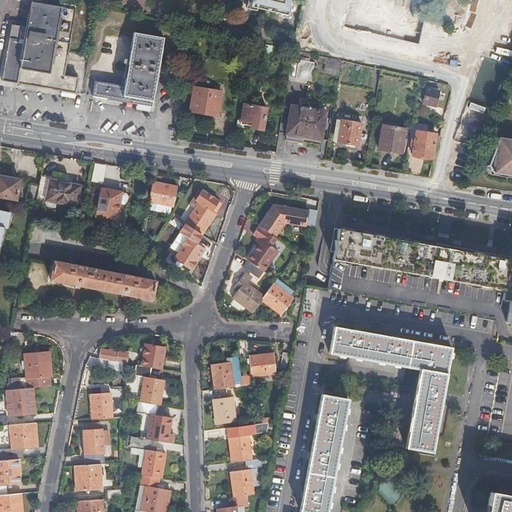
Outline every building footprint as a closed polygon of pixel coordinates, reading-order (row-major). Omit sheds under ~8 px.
[(47,5),(47,0),(31,0),(31,2),(32,3),(27,28),(15,26),(12,39),(9,38),(3,81),(76,94),(79,78),(64,75),(75,10),(47,5)] [(250,0),(250,5),(286,14),(289,0),(250,0)] [(111,99),(153,106),(158,72),(157,72),(163,38),(134,33),(129,63),(125,86),(96,81),(93,96),(111,99)] [(263,52),(270,53),(272,47),(265,45),(263,52)] [(314,63),(292,59),(289,77),(311,81),(314,63)] [(325,68),(337,70),(339,63),(327,60),(325,68)] [(190,111),(201,113),(201,109),(218,112),(221,92),(194,87),(190,111)] [(423,104),(435,107),(439,90),(426,88),(423,104)] [(288,139),(301,142),(303,136),(322,140),(323,129),(326,130),(327,123),(325,122),(327,112),(319,110),(320,106),(299,103),(298,107),(291,106),(286,134),(289,134),(288,139)] [(251,128),(263,130),(267,108),(244,104),(240,124),(251,126),(251,128)] [(338,143),(358,146),(361,124),(342,120),(338,143)] [(379,149),(401,153),(405,129),(383,125),(379,149)] [(412,155),(432,159),(436,135),(416,131),(412,155)] [(511,139),(501,138),(500,140),(495,171),(511,173),(511,139)] [(66,178),(41,174),(37,198),(76,206),(80,186),(65,183),(66,178)] [(4,198),(16,201),(20,180),(0,175),(0,196),(5,197),(4,198)] [(153,181),(148,201),(174,206),(177,186),(153,181)] [(95,220),(118,224),(124,192),(101,187),(101,191),(91,189),(87,206),(97,208),(95,220)] [(188,226),(202,235),(215,213),(212,211),(218,201),(198,189),(192,199),(199,203),(185,224),(188,226)] [(212,211),(215,213),(221,203),(218,201),(212,211)] [(315,227),(318,211),(309,209),(308,212),(273,206),(259,226),(275,237),(286,223),(315,227)] [(0,243),(4,228),(7,229),(11,214),(0,211),(0,243)] [(28,240),(150,264),(153,250),(139,248),(80,235),(31,225),(28,240)] [(196,243),(202,235),(188,226),(182,234),(188,238),(175,259),(192,269),(205,249),(196,243)] [(275,237),(259,226),(252,235),(258,239),(262,241),(258,247),(248,261),(249,262),(263,272),(278,251),(271,246),(277,238),(275,237)] [(511,259),(339,229),(334,258),(511,288),(511,292),(507,322),(511,323),(511,259)] [(51,279),(152,300),(156,282),(54,261),(51,279)] [(263,272),(249,262),(244,267),(259,278),(263,272)] [(232,297),(253,312),(262,300),(264,297),(244,282),(232,297)] [(264,297),(262,300),(281,314),(293,299),(273,284),(264,297)] [(291,317),(298,318),(301,303),(296,302),(293,306),(291,317)] [(407,448),(432,452),(436,432),(438,432),(439,426),(437,426),(442,400),(444,400),(444,398),(445,394),(443,393),(451,348),(438,345),(439,344),(433,343),(433,345),(399,339),(400,337),(394,335),(394,338),(361,332),(362,330),(356,328),(355,331),(335,327),(330,352),(421,369),(407,448)] [(247,341),(238,340),(240,357),(249,356),(247,341)] [(152,368),(161,369),(165,345),(146,341),(142,366),(152,368)] [(33,387),(49,386),(48,377),(50,377),(48,352),(23,353),(24,360),(24,364),(25,377),(20,377),(20,376),(8,377),(8,383),(6,383),(7,389),(33,387)] [(100,352),(99,359),(110,360),(124,363),(130,364),(132,355),(113,352),(113,354),(100,352)] [(288,370),(291,354),(283,352),(280,368),(288,370)] [(249,356),(251,376),(276,373),(274,353),(249,356)] [(211,365),(214,389),(234,387),(237,387),(244,386),(240,358),(231,360),(231,362),(211,365)] [(124,363),(110,360),(108,369),(124,372),(124,363)] [(140,402),(160,405),(164,381),(150,378),(152,368),(142,366),(136,365),(134,376),(145,378),(140,402)] [(244,386),(237,387),(238,395),(253,393),(252,385),(244,386)] [(35,412),(33,387),(7,389),(9,414),(35,412)] [(90,394),(92,420),(112,418),(110,393),(90,394)] [(300,511),(306,511),(326,511),(348,399),(322,394),(318,414),(316,414),(315,418),(315,420),(317,420),(311,453),(309,453),(308,458),(310,459),(304,491),(302,491),(301,498),(303,498),(300,511)] [(213,399),(216,424),(236,421),(233,397),(213,399)] [(160,405),(140,402),(138,413),(152,415),(147,440),(153,441),(167,443),(169,443),(173,419),(172,419),(158,416),(160,405)] [(18,459),(24,458),(23,449),(37,447),(35,422),(10,424),(12,449),(0,450),(0,460),(10,460),(18,459)] [(257,424),(230,427),(231,433),(229,433),(233,463),(245,461),(253,460),(250,434),(266,433),(267,423),(257,424)] [(83,465),(99,464),(104,464),(102,429),(97,429),(87,430),(82,430),(83,465)] [(147,440),(134,437),(132,448),(148,450),(143,475),(160,478),(163,479),(167,454),(151,451),(153,441),(147,440)] [(0,495),(7,495),(6,485),(21,483),(18,459),(10,460),(0,460),(0,495)] [(253,460),(245,461),(246,470),(231,472),(234,497),(247,495),(254,494),(251,469),(262,468),(261,459),(253,460)] [(83,465),(75,466),(76,490),(101,489),(99,464),(83,465)] [(149,511),(166,511),(170,491),(158,488),(160,478),(143,475),(141,485),(146,486),(142,511),(149,511)] [(107,490),(107,499),(122,498),(122,489),(107,490)] [(487,511),(511,511),(511,496),(491,492),(487,511)] [(0,511),(21,511),(20,493),(7,495),(0,495),(0,511)] [(234,497),(232,497),(233,507),(216,510),(216,511),(236,511),(236,507),(249,506),(247,495),(234,497)] [(102,511),(102,499),(77,501),(77,511),(102,511)]
